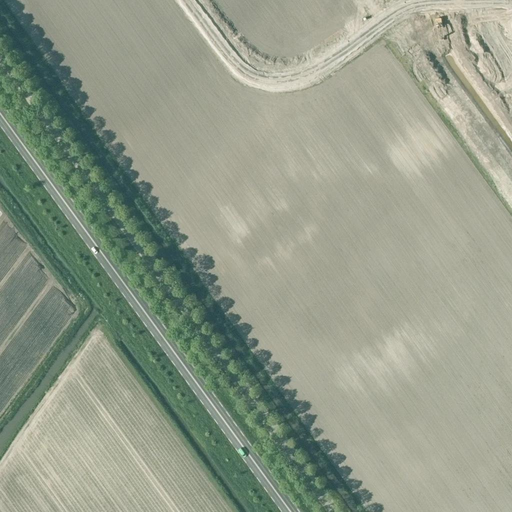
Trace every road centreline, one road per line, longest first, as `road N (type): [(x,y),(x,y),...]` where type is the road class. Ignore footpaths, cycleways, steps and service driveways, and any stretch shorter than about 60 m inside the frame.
road 1 (unclassified): [(337,511),(0,51)]
road 2 (primary): [(290,511),(0,114)]
